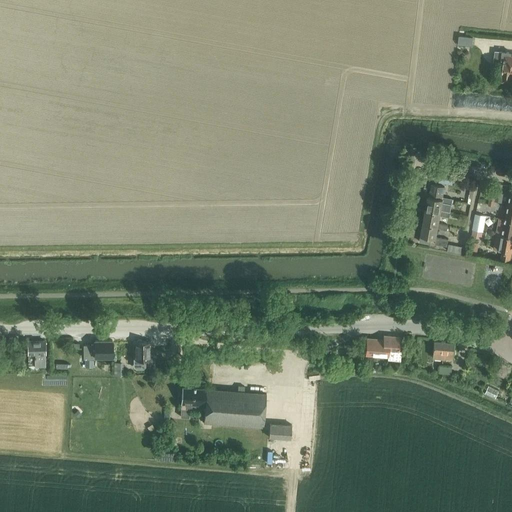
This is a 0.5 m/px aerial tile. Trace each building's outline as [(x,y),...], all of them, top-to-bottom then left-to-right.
[(511,55),(511,52),(496,51),(495,62),(504,63),(503,80),(511,80),(511,55)] [(439,181),(439,182),(444,183),(446,184),(447,175),(448,174),(442,173),(441,173),(439,181)] [(429,196),(426,209),(441,212),(442,210),(450,212),(453,199),(443,197),(445,187),(432,184),(430,196),(429,196)] [(489,201),(488,205),(494,206),(495,202),(503,203),(504,194),(496,192),(495,196),(490,195),(489,200),(489,201)] [(426,209),(424,222),(439,225),(439,224),(439,223),(441,216),(449,217),(450,212),(442,210),(441,212),(426,209)] [(511,219),(506,219),(503,235),(511,236),(511,219)] [(448,225),(447,224),(439,223),(439,224),(439,225),(424,222),(420,241),(430,243),(431,238),(436,238),(435,244),(447,246),(449,239),(437,236),(438,228),(447,230),(448,225)] [(473,227),(473,229),(481,231),(483,231),(490,233),(491,227),(484,226),(474,224),(473,227)] [(471,235),(471,237),(478,239),(482,239),(482,236),(483,231),(481,231),(473,229),(471,235)] [(511,253),(511,252),(511,236),(503,235),(498,234),(495,250),(503,252),(501,259),(510,261),(511,253)] [(455,245),(453,252),(461,254),(462,247),(462,246),(455,245)] [(366,353),(388,354),(388,357),(400,358),(401,350),(399,350),(399,337),(385,336),(385,340),(367,338),(366,353)] [(95,345),(84,345),(84,358),(85,358),(85,367),(87,367),(93,367),(93,358),(93,357),(93,355),(95,355),(113,355),(113,340),(95,340),(95,345)] [(135,341),(135,358),(134,358),(134,367),(154,367),(154,351),(151,351),(151,341),(144,341),(142,340),(138,340),(137,341),(135,341)] [(26,353),(29,353),(29,365),(46,364),(45,341),(29,341),(29,347),(26,347),(26,353)] [(432,356),(453,358),(454,342),(434,341),(432,356)] [(363,358),(364,348),(351,348),(350,358),(363,358)] [(123,362),(114,362),(114,375),(123,375),(123,362)] [(451,374),(452,366),(439,366),(438,373),(451,374)] [(183,387),(181,408),(180,417),(189,417),(190,409),(192,409),(192,407),(197,408),(198,404),(206,405),(205,424),(264,429),(267,394),(245,392),(245,386),(238,386),(238,391),(183,387)] [(270,423),(269,437),(291,438),(292,425),(270,423)]
